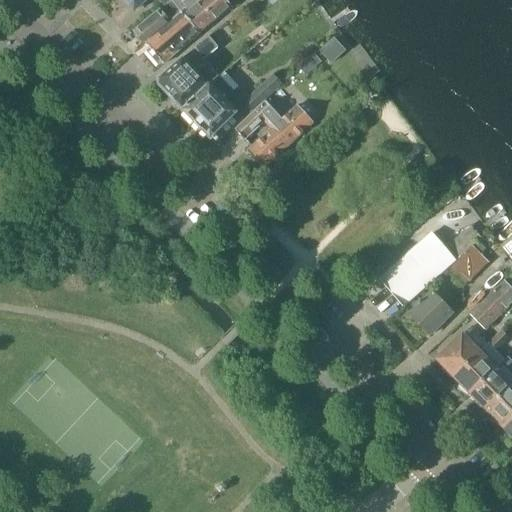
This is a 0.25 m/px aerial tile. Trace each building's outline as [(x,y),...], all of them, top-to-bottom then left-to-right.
[(123,0),(134,11),(145,0),(156,0),(161,4),(165,0),(123,0)] [(184,14),(177,6),(170,0),(165,0),(161,4),(164,8),(168,5),(172,10),(165,16),(160,10),(134,33),(148,48),(149,47),(184,14)] [(183,0),(182,2),(192,14),(186,20),(198,34),(231,7),(227,2),(229,0),(183,0)] [(184,14),(149,47),(163,64),(198,34),(186,20),(192,14),(182,2),(177,6),(184,14)] [(182,111),(217,78),(218,77),(203,59),(217,47),(208,36),(199,44),(158,79),(158,85),(182,111)] [(320,52),(331,64),(344,52),(333,40),(320,52)] [(322,63),(315,54),(299,68),(305,76),(322,63)] [(244,101),(253,111),(264,101),(281,83),(274,76),(273,74),(244,101)] [(217,78),(182,111),(209,141),(210,140),(237,113),(221,97),(228,90),(217,78)] [(280,119),(264,101),(253,112),(235,130),(243,139),(244,139),(246,141),(264,123),(269,129),(246,151),(248,153),(262,169),(313,123),(296,105),(280,119)] [(471,246),(480,236),(470,226),(449,247),(459,257),(471,246)] [(402,307),(445,270),(456,261),(431,233),(378,281),(402,307)] [(479,244),(474,249),(480,254),(485,250),(479,244)] [(474,249),(471,246),(459,257),(456,261),(445,270),(446,271),(462,288),(488,262),(480,254),(474,249)] [(511,274),(504,281),(503,281),(469,314),(484,330),(502,313),(511,302),(511,289),(508,285),(511,281),(511,274)] [(430,334),(451,313),(452,312),(431,291),(409,314),(430,334)] [(453,377),(480,351),(487,344),(470,327),(462,335),(437,360),(453,377)] [(508,338),(501,331),(488,344),(494,351),(508,338)] [(496,368),(480,351),(453,377),(470,394),(496,368)] [(511,352),(496,368),(470,394),(486,410),(511,385),(511,384),(501,373),(511,362),(511,352)] [(511,385),(486,410),(502,427),(511,417),(511,385)] [(511,417),(502,427),(511,436),(511,417)]
